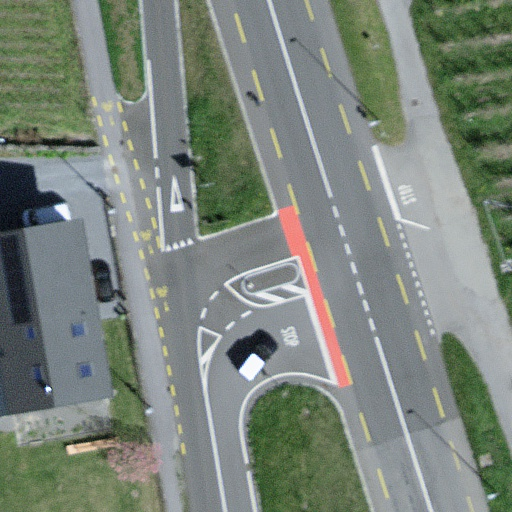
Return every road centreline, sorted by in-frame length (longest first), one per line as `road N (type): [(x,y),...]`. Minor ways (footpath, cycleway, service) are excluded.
road 1 (tertiary): [(341,216),(239,248),(201,274),(184,317),(185,346),(213,440)]
road 2 (tertiary): [(213,440),(221,376),(248,341),(369,311)]
road 3 (primary): [(341,216),(274,0)]
road 4 (primary): [(429,511),(369,311)]
